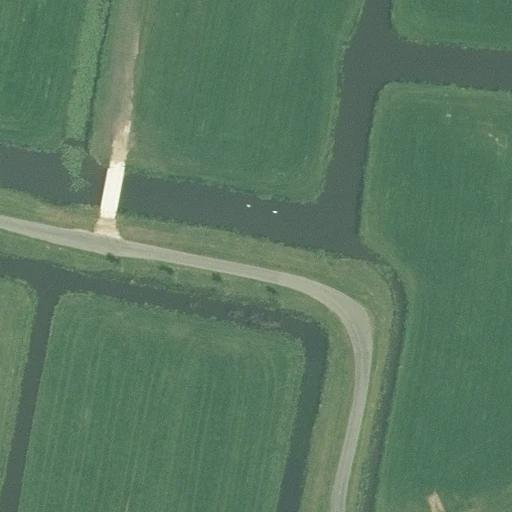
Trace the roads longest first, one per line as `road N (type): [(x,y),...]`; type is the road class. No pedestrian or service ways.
road 1 (unclassified): [(0,222),(335,297),(358,327),(364,365),(337,511)]
road 2 (track): [(147,33),(96,156),(79,238)]
